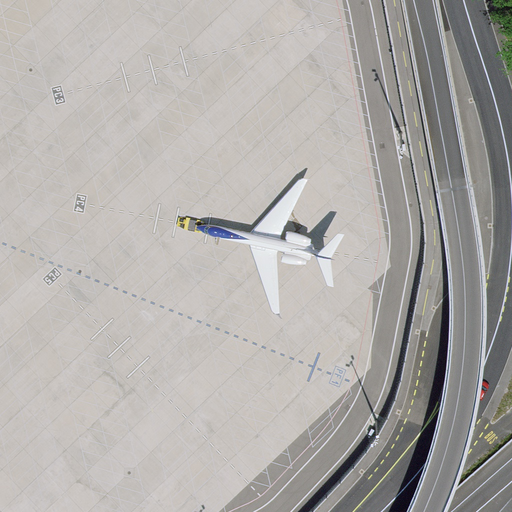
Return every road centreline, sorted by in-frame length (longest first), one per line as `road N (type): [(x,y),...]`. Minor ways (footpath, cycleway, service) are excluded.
road 1 (primary): [(420,0),(467,284),(458,412),(427,511)]
road 2 (secondary): [(380,511),(470,393),(496,332),(511,252)]
road 3 (secondary): [(511,182),(463,0)]
